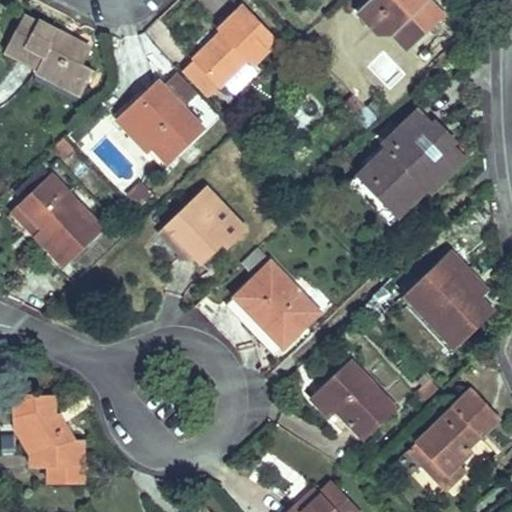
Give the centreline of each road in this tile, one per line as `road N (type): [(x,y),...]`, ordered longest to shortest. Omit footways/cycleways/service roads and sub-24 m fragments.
road 1 (residential): [(124,373),(124,404),(147,444),(179,445),(219,422),(229,380),(208,352),(177,341),(148,345)]
road 2 (residential): [(0,323),(124,373)]
